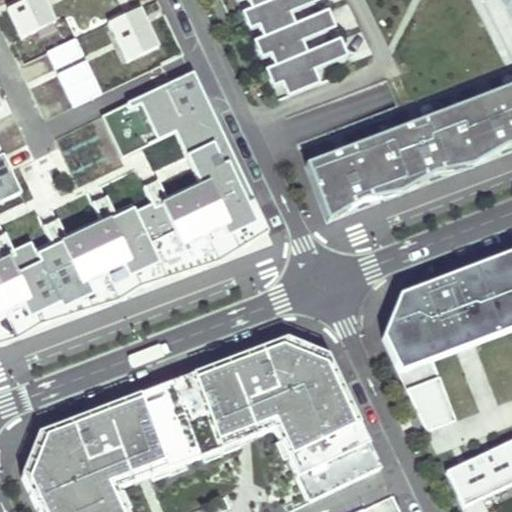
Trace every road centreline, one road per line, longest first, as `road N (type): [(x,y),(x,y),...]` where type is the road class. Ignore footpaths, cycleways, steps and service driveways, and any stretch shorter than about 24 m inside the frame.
road 1 (residential): [(0,407),(325,283)]
road 2 (residential): [(0,53),(37,136),(165,75)]
road 3 (residential): [(355,0),(387,67),(250,123)]
road 4 (residential): [(416,474),(325,283)]
road 5 (residential): [(325,283),(511,212)]
road 6 (residential): [(325,283),(250,123)]
